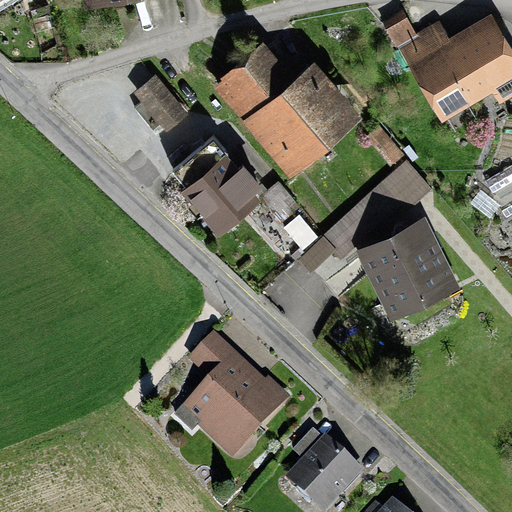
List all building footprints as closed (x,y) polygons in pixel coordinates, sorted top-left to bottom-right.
[(420,32),(399,44),(411,64),(413,62),(440,106),(488,76),(502,98),(511,92),(511,56),(495,29),(458,52),(450,39),(431,51),(420,32)] [(289,81),(275,65),(281,57),(281,51),(265,30),(249,36),(259,47),(217,84),(289,166),(349,114),(307,66),(289,81)] [(183,112),(154,76),(126,100),(144,122),(155,113),(166,126),(183,112)] [(228,153),(214,135),(173,168),(220,224),(253,197),(249,192),(259,184),(242,163),(233,171),(222,158),(228,153)] [(280,181),(261,196),(276,214),(294,200),(280,181)] [(452,281),(422,221),(364,251),(390,302),(416,288),(421,297),(452,281)] [(332,247),(323,236),(301,256),(311,266),(332,247)] [(214,338),(194,359),(216,380),(197,401),(209,412),(201,419),(227,443),(250,420),(255,424),(275,403),(244,374),(240,377),(229,367),(237,359),(214,338)] [(355,471),(326,444),(294,477),(323,505),(355,471)]
